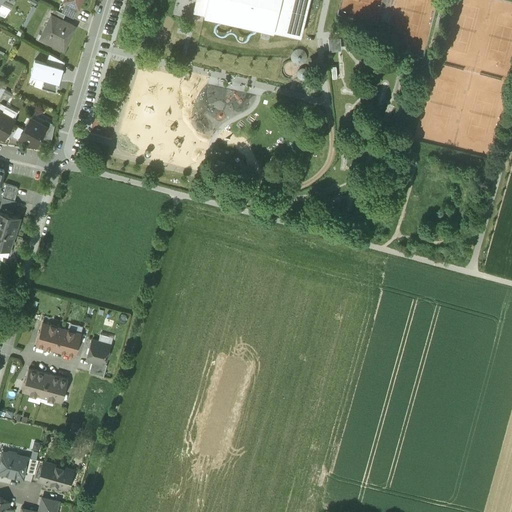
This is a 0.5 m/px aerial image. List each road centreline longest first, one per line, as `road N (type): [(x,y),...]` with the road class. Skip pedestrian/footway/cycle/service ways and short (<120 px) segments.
road 1 (track): [(54,163),(511,283)]
road 2 (track): [(84,511),(177,195)]
road 3 (residential): [(0,358),(54,163)]
road 4 (residential): [(54,163),(103,0)]
